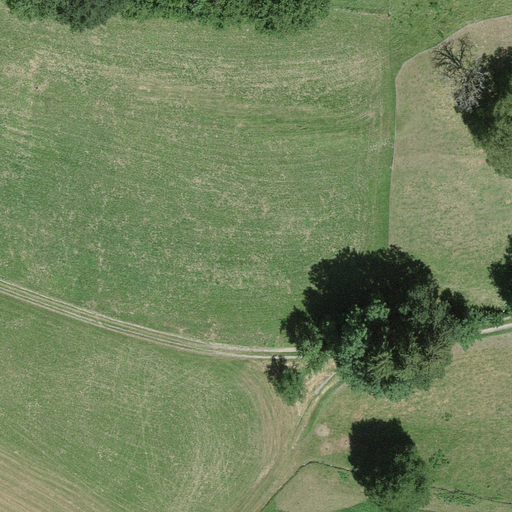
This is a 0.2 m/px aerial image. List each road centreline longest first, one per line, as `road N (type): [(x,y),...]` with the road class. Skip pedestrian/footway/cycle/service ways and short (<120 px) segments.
road 1 (track): [(0,281),(151,335),(254,353),(394,343),(511,317)]
road 2 (track): [(394,343),(321,379),(239,511)]
